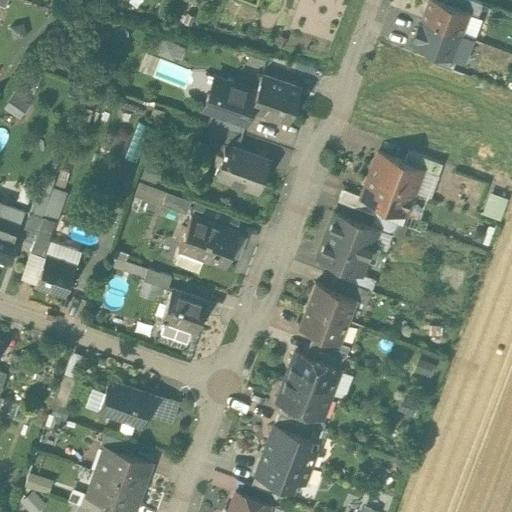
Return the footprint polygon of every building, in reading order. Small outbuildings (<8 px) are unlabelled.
[(443,0),(442,0),(426,0),(420,17),(461,33),(469,11),(469,10),(443,0)] [(481,2),(475,0),(442,0),(443,0),(469,10),(469,11),(477,14),(481,2)] [(461,33),(420,17),(412,39),(453,54),(461,33)] [(300,86),(261,72),(255,89),(255,90),(261,92),(256,109),(288,120),(295,103),(294,102),(300,86)] [(255,89),(220,77),(215,89),(208,92),(203,106),(211,109),(245,121),(250,107),(256,109),(261,92),(255,90),(255,89)] [(15,91),(6,105),(21,115),(30,100),(15,91)] [(245,121),(211,109),(207,121),(212,123),(241,133),(245,121)] [(241,133),(212,123),(207,136),(227,143),(237,146),(242,133),(241,133)] [(237,146),(227,143),(226,144),(225,144),(224,147),(225,148),(217,173),(248,184),(260,188),(271,158),(237,146)] [(442,162),(408,149),(404,160),(422,167),(422,168),(437,174),(442,162)] [(404,160),(378,150),(369,173),(414,190),(422,168),(422,167),(404,160)] [(414,190),(369,173),(361,194),(360,195),(375,201),(371,212),(374,213),(397,222),(400,223),(405,212),(414,190)] [(361,194),(342,187),(338,199),(371,212),(375,201),(360,195),(361,194)] [(190,199),(167,191),(162,203),(185,212),(190,199)] [(504,197),(492,193),(485,213),(497,217),(504,197)] [(154,212),(156,197),(134,194),(132,209),(154,212)] [(370,224),(333,210),(316,255),(341,265),(361,272),(378,228),(378,227),(370,224)] [(28,211),(21,232),(33,236),(37,226),(41,215),(28,211)] [(238,230),(191,213),(179,247),(181,248),(176,262),(199,270),(204,256),(226,264),(238,230)] [(397,222),(374,213),(370,224),(378,227),(378,228),(392,233),(397,222)] [(54,220),(41,215),(37,226),(50,231),(54,220)] [(17,230),(0,223),(0,251),(4,253),(2,259),(4,259),(12,237),(14,238),(17,230)] [(50,231),(37,226),(33,236),(29,249),(41,253),(50,231)] [(486,231),(475,227),(473,233),(476,239),(482,241),(486,231)] [(75,264),(46,255),(43,264),(41,264),(35,283),(65,293),(75,264)] [(148,267),(116,255),(113,265),(145,276),(148,267)] [(361,272),(341,265),(337,276),(371,289),(375,278),(361,272)] [(171,275),(148,267),(145,276),(144,279),(157,284),(166,287),(171,275)] [(157,284),(144,279),(139,292),(153,297),(157,284)] [(356,296),(315,280),(307,303),(348,319),(356,296)] [(205,299),(171,287),(161,316),(160,322),(163,323),(160,331),(186,340),(191,327),(196,329),(202,313),(200,312),(205,299)] [(348,319),(307,303),(298,325),(339,341),(348,319)] [(438,324),(429,324),(429,333),(438,333),(438,324)] [(343,355),(309,342),(305,353),(339,366),(343,355)] [(305,353),(295,350),(285,374),(330,391),(340,367),(339,366),(305,353)] [(433,363),(422,359),(418,371),(429,375),(433,363)] [(61,372),(51,401),(65,405),(75,376),(61,372)] [(330,391),(285,374),(276,398),(282,401),(317,414),(321,415),(330,391)] [(152,392),(108,377),(103,390),(108,392),(103,408),(98,407),(97,408),(142,423),(152,392)] [(317,414),(282,401),(278,412),(313,425),(317,414)] [(313,425),(278,412),(274,423),(309,436),(313,425)] [(309,436),(274,423),(265,447),(309,464),(315,449),(306,445),(310,436),(309,436)] [(127,440),(104,432),(100,444),(104,446),(104,445),(122,452),(127,440)] [(122,452),(104,445),(104,446),(96,469),(142,485),(150,461),(122,452)] [(309,464),(265,447),(255,471),(289,484),(291,485),(295,476),(304,479),(309,464)] [(30,469),(26,483),(49,490),(54,476),(30,469)] [(142,485),(96,469),(87,493),(133,509),(142,485)] [(289,484),(255,471),(251,483),(285,496),(289,484)] [(265,511),(269,502),(236,490),(226,511),(265,511)] [(33,491),(21,501),(29,510),(41,500),(33,491)]
